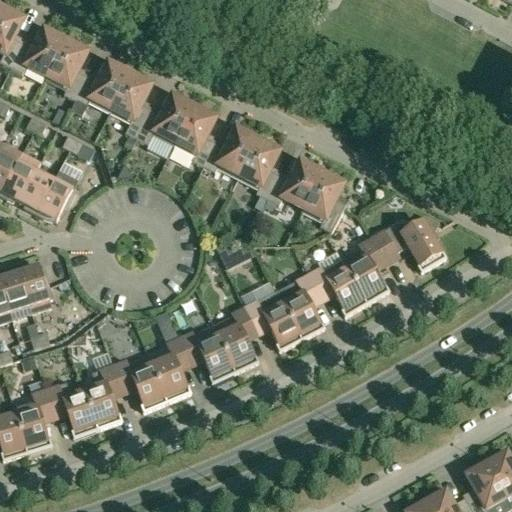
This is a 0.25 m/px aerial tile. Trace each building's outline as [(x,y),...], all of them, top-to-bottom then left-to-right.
[(1,67),(11,72),(23,48),(12,42),(22,24),(12,19),(9,16),(7,14),(4,12),(2,11),(0,14),(0,55),(5,59),(1,67)] [(34,54),(23,48),(11,72),(21,78),(26,70),(46,80),(44,84),(45,85),(66,44),(62,42),(60,41),(58,41),(54,40),(44,35),(34,54)] [(63,99),(75,105),(87,81),(76,75),(86,57),(76,52),(74,50),(71,47),(70,46),(66,44),(45,85),(66,95),(63,99)] [(82,120),(86,111),(91,103),(111,113),(109,117),(109,118),(130,77),(128,76),(124,74),(122,74),(118,74),(108,68),(99,87),(87,81),(75,105),(70,114),(82,120)] [(125,138),(136,144),(151,114),(140,108),(150,90),(140,85),(139,83),(135,80),(134,79),(130,77),(109,118),(129,129),(125,138)] [(163,120),(151,114),(136,144),(148,150),(153,140),(173,151),(194,110),(190,108),(188,107),(186,107),(182,107),(172,101),(163,120)] [(0,110),(0,119),(4,122),(10,110),(2,107),(0,110)] [(191,165),(203,171),(215,147),(204,141),(214,123),(204,118),(201,115),(200,113),(196,111),(194,110),(173,151),(174,151),(176,147),(196,157),(191,165)] [(25,132),(33,136),(39,125),(31,121),(25,132)] [(33,136),(40,140),(46,129),(39,125),(33,136)] [(227,153),(215,147),(203,171),(214,177),(217,173),(237,184),(258,143),(256,142),(252,140),(250,140),(246,139),(236,134),(227,153)] [(62,139),(56,150),(68,157),(74,145),(62,139)] [(255,198),(267,204),(279,180),(268,174),(278,156),(268,151),(267,149),(264,146),(260,144),(258,143),(237,184),(257,194),(255,198)] [(94,156),(74,145),(68,157),(85,165),(89,164),(94,156)] [(0,196),(1,198),(6,189),(22,157),(4,148),(0,155),(0,196)] [(6,189),(1,198),(19,207),(36,176),(40,167),(22,157),(6,189)] [(290,186),(279,180),(267,204),(279,210),(283,202),(302,212),(300,216),(301,217),(322,176),(318,174),(316,173),(314,173),(310,173),(300,167),(290,186)] [(37,216),(40,212),(54,185),(36,176),(19,207),(37,216)] [(40,212),(37,216),(57,226),(66,208),(69,210),(76,196),(72,195),(77,186),(58,176),(54,185),(40,212)] [(342,189),(332,184),(330,182),(329,181),(327,179),(324,177),(322,176),(301,217),(321,227),(319,232),(331,238),(344,213),(332,207),(342,189)] [(389,232),(370,243),(384,266),(396,259),(396,258),(408,250),(419,270),(417,271),(421,277),(446,263),(442,256),(440,257),(429,239),(433,236),(437,228),(424,222),(422,226),(402,238),(401,235),(389,232)] [(365,263),(346,274),(366,309),(389,296),(385,289),(383,291),(380,286),(372,273),(384,266),(370,243),(358,250),(365,263)] [(214,251),(226,274),(238,268),(226,246),(214,251)] [(31,273),(31,270),(17,275),(29,310),(32,309),(34,317),(54,311),(47,288),(44,289),(38,270),(31,273)] [(320,272),(308,279),(321,302),(332,296),(343,314),(341,315),(344,322),(366,309),(346,274),(328,285),(320,272)] [(5,281),(0,282),(0,287),(12,324),(15,323),(13,316),(29,310),(17,275),(4,279),(5,281)] [(288,289),(276,296),(301,345),(324,333),(321,326),(319,327),(309,309),(321,302),(308,279),(288,289)] [(0,327),(12,324),(0,287),(0,327)] [(264,302),(244,312),(256,336),(268,330),(278,349),(276,350),(279,356),(301,345),(276,296),(264,302)] [(234,324),(214,333),(235,377),(258,367),(255,360),(253,361),(244,342),(256,336),(244,312),(231,319),(234,324)] [(192,337),(179,343),(190,367),(202,362),(211,381),(209,382),(212,388),(235,377),(214,333),(194,342),(192,337)] [(50,348),(46,336),(38,339),(41,351),(50,348)] [(33,353),(41,351),(38,339),(29,341),(33,353)] [(172,362),(151,370),(167,407),(191,398),(188,391),(186,392),(178,372),(190,367),(179,343),(166,348),(172,362)] [(9,354),(1,357),(4,369),(13,366),(9,354)] [(21,366),(24,376),(37,372),(34,361),(21,366)] [(126,365),(112,370),(122,395),(135,390),(143,409),(140,410),(143,417),(167,407),(151,370),(148,362),(128,370),(126,365)] [(97,392),(84,397),(97,434),(122,425),(119,419),(117,419),(110,400),(122,395),(112,370),(92,378),(97,392)] [(66,387),(45,394),(53,420),(66,415),(73,435),(71,436),(73,443),(97,434),(84,397),(71,401),(66,387)] [(36,413),(15,419),(27,458),(51,450),(49,443),(47,444),(41,424),(53,420),(45,394),(31,399),(36,413)] [(0,416),(0,448),(3,458),(0,458),(3,465),(27,458),(15,419),(2,424),(0,416)] [(493,461),(495,463),(486,468),(510,511),(511,511),(511,466),(506,456),(493,461)] [(510,511),(486,468),(477,473),(476,471),(465,478),(465,479),(475,498),(465,503),(467,507),(469,511),(510,511)] [(428,511),(469,511),(467,507),(457,511),(454,511),(445,495),(445,494),(433,499),(434,501),(425,506),(428,511)]
